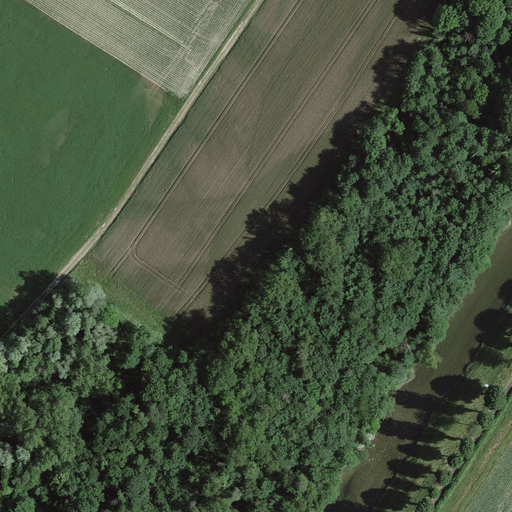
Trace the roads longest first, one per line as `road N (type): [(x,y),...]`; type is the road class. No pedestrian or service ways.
road 1 (track): [(260,0),(112,217),(0,342)]
road 2 (track): [(426,511),(511,383)]
